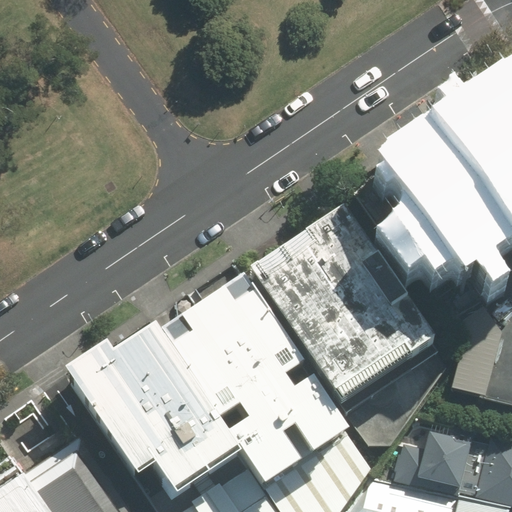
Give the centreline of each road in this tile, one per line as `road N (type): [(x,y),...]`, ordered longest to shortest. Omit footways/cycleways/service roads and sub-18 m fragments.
road 1 (residential): [(212,197),(511,1)]
road 2 (residential): [(0,340),(212,197)]
road 3 (residential): [(74,0),(212,197)]
